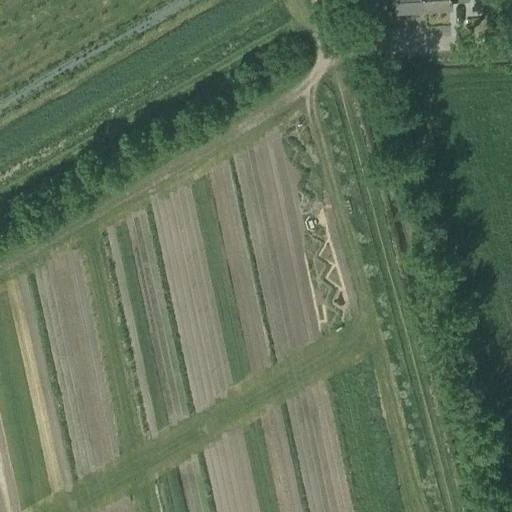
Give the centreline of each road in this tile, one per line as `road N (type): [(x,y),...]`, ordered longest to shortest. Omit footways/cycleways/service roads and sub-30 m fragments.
road 1 (track): [(0,268),(307,90),(328,54)]
road 2 (track): [(320,23),(282,24),(0,190)]
road 3 (residential): [(362,52),(511,43)]
